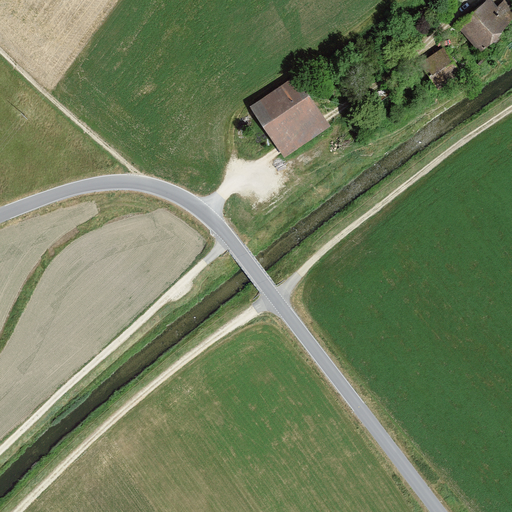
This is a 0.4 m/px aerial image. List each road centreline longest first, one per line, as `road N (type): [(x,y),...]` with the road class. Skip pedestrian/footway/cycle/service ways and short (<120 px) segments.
road 1 (tertiary): [(0,211),(80,182),(113,179),(176,194),(206,212),(446,511)]
road 2 (track): [(206,212),(253,165),(350,99),(468,0)]
road 3 (track): [(230,239),(0,450)]
road 4 (track): [(272,295),(429,163),(511,107)]
road 5 (track): [(272,295),(114,415),(42,486)]
road 6 (track): [(0,43),(134,163),(143,183)]
